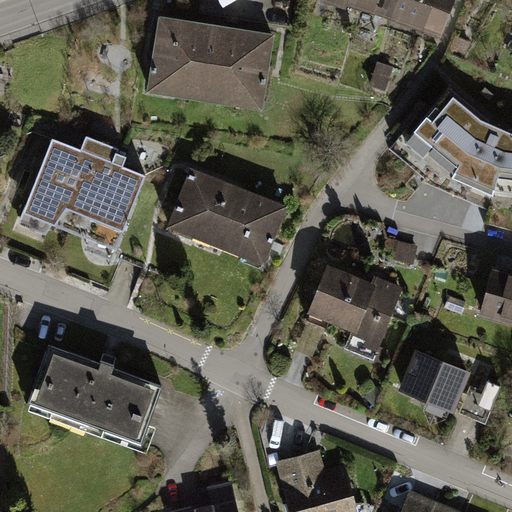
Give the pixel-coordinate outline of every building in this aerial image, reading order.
[(325,0),(324,5),(348,13),(350,7),(377,17),(441,39),(454,0),(325,0)] [(156,26),(145,100),(261,118),(273,44),(156,26)] [(389,68),(372,63),(365,86),(381,92),(389,68)] [(426,181),(472,202),(511,205),(511,127),(505,126),(486,120),(443,86),(389,148),(426,181)] [(124,241),(147,186),(52,146),(29,201),(124,241)] [(291,211),(196,171),(172,227),(267,267),(291,211)] [(171,178),(155,225),(170,230),(186,183),(171,178)] [(414,248),(384,238),(378,257),(409,266),(414,248)] [(372,290),(326,273),(306,328),(381,354),(404,289),(376,279),(372,290)] [(511,335),(511,280),(488,275),(475,326),(511,335)] [(162,393),(48,352),(25,415),(145,458),(154,433),(148,431),(162,393)] [(453,424),(471,379),(413,357),(395,401),(453,424)] [(292,511),(355,511),(343,467),(323,473),(317,452),(279,462),(292,511)] [(169,511),(237,511),(231,482),(198,490),(202,503),(169,511)] [(443,511),(409,497),(402,511),(443,511)]
